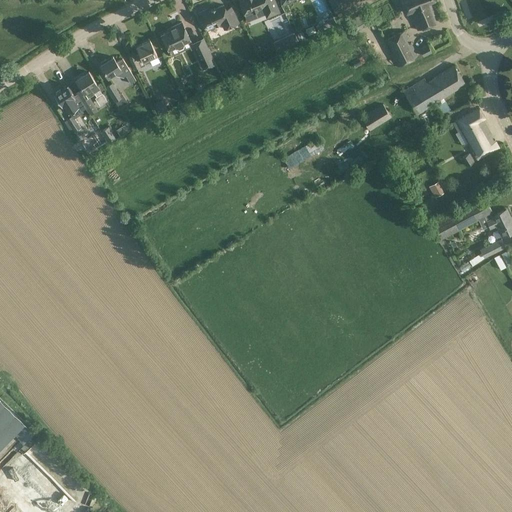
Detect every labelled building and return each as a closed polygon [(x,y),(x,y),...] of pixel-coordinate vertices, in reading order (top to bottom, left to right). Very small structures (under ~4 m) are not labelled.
[(263,7),(267,17),(278,12),(273,0),(238,0),(245,14),(263,7)] [(376,0),(361,0),(360,0),(359,0),(328,0),(338,19),(376,0)] [(435,0),(434,0),(401,0),(405,10),(409,9),(416,30),(440,22),(432,1),(435,0)] [(225,28),(238,22),(235,16),(231,7),(225,9),(223,5),(208,11),(207,9),(199,13),(203,22),(206,30),(222,23),(225,28)] [(374,21),(369,11),(348,21),(354,32),(374,21)] [(336,23),(332,16),(328,19),(327,17),(318,22),(318,24),(315,25),(319,32),(336,23)] [(190,40),(181,22),(168,28),(169,31),(161,35),(168,50),(190,40)] [(408,37),(404,30),(387,38),(388,39),(386,40),(393,53),(390,54),(397,67),(418,56),(411,43),(409,44),(406,39),(408,37)] [(287,36),(292,45),(298,42),(293,33),(287,36)] [(214,62),(203,38),(191,43),(203,68),(214,62)] [(273,43),(278,53),(285,49),(280,39),(273,43)] [(134,54),(129,57),(135,70),(140,68),(138,62),(142,60),(143,62),(149,59),(152,65),(160,62),(150,40),(136,46),(139,54),(135,56),(134,54)] [(431,51),(428,45),(419,49),(423,56),(431,51)] [(116,62),(113,57),(100,65),(108,77),(114,73),(116,75),(124,77),(125,76),(130,84),(136,80),(122,58),(116,62)] [(465,83),(454,66),(427,83),(424,79),(404,91),(417,113),(465,83)] [(89,72),(76,80),(87,98),(86,99),(82,101),(86,108),(87,110),(89,112),(90,114),(96,110),(88,98),(95,94),(96,97),(95,98),(100,105),(107,101),(102,93),(105,91),(99,83),(97,85),(89,72)] [(122,98),(112,83),(105,87),(115,102),(116,102),(117,103),(122,100),(121,99),(122,98)] [(54,93),(61,105),(63,104),(64,105),(69,112),(78,106),(81,111),(86,108),(82,101),(78,95),(77,93),(74,95),(67,85),(54,93)] [(167,110),(162,99),(153,104),(158,114),(167,110)] [(391,118),(383,105),(363,118),(370,130),(391,118)] [(485,117),(479,107),(452,122),(458,132),(460,130),(476,160),(499,147),(494,139),(492,141),(489,135),(491,134),(482,118),(485,117)] [(84,132),(72,115),(66,120),(64,122),(70,130),(72,129),(78,137),(84,132)] [(115,138),(108,127),(101,131),(108,142),(115,138)] [(324,148),(318,138),(284,159),(288,167),(309,154),(310,156),(324,148)] [(474,162),(469,153),(460,158),(465,167),(474,162)] [(444,193),(437,182),(428,187),(435,198),(444,193)] [(432,223),(441,239),(485,217),(487,222),(491,229),(497,226),(499,229),(493,232),(492,233),(494,238),(496,238),(502,236),(502,237),(511,232),(511,226),(510,221),(511,220),(506,209),(492,216),(491,213),(492,212),(484,197),(432,223)] [(479,249),(483,257),(505,247),(501,239),(479,249)] [(511,254),(511,253),(509,248),(500,253),(503,259),(511,254)] [(0,462),(32,429),(0,397),(0,462)] [(35,441),(30,436),(6,462),(0,468),(0,478),(12,465),(35,441)]
